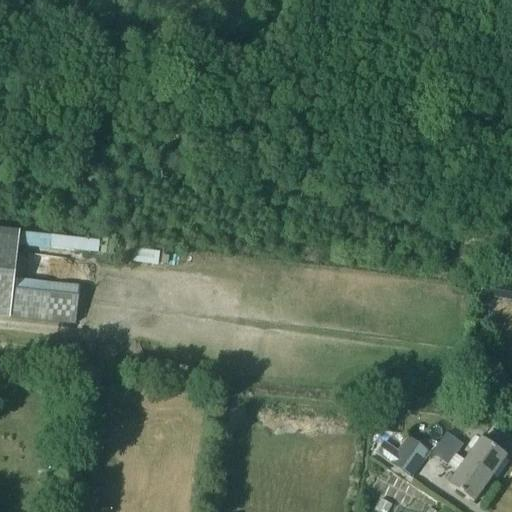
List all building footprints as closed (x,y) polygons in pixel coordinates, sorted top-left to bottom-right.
[(0,232),(0,317),(69,325),(74,287),(8,281),(13,234),(0,232)] [(51,236),(49,248),(98,253),(99,241),(51,236)] [(123,245),(120,263),(130,265),(133,247),(123,245)] [(494,285),(491,297),(503,299),(505,287),(494,285)] [(497,361),(482,357),(478,370),(493,375),(497,361)] [(439,445),(455,457),(462,447),(445,436),(439,445)] [(383,442),(375,454),(412,480),(430,453),(407,437),(397,451),(383,442)] [(480,441),(464,464),(489,481),(505,459),(480,441)] [(431,455),(448,467),(457,473),(448,486),(473,504),(489,481),(464,464),(455,457),(439,445),(431,455)] [(380,500),(375,510),(378,511),(387,511),(391,505),(380,500)]
